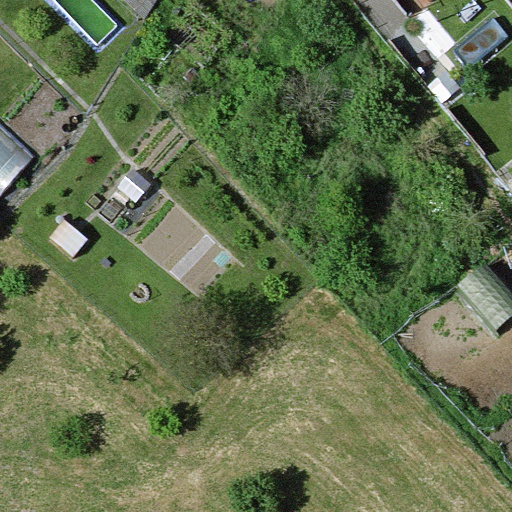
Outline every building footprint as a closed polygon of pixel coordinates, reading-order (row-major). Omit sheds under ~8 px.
[(118,0),(146,22),(158,0),(118,0)] [(0,129),(0,198),(34,159),(0,129)] [(133,174),(119,192),(135,205),(149,187),(133,174)] [(64,226),(51,242),(75,261),(88,244),(64,226)] [(511,297),(488,268),(460,291),(498,336),(511,324),(511,297)]
